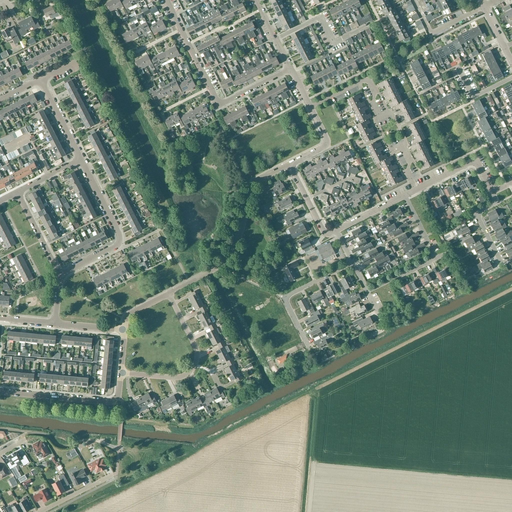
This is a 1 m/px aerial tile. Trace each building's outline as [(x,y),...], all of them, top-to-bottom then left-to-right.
[(112,0),(112,1),(116,9),(122,6),(119,0),(112,0)] [(132,6),(128,0),(123,0),(121,1),(125,9),(128,13),(130,12),(128,9),(127,8),(132,6)] [(136,0),(128,0),(132,6),(136,4),(137,5),(136,5),(138,8),(140,7),(136,0)] [(240,13),(233,0),(231,1),(234,7),(231,9),(235,16),(240,13)] [(233,0),(240,13),(246,10),(242,3),(239,5),(236,0),(233,0)] [(278,0),(271,3),(271,4),(273,7),(272,7),(273,9),(274,8),(273,8),(282,4),(280,0),(278,0)] [(352,10),(353,12),(357,10),(356,8),(352,0),(350,0),(349,1),(348,0),(347,1),(347,2),(351,10),(352,10)] [(116,9),(112,1),(106,4),(110,12),(116,9)] [(379,6),(379,5),(378,6),(379,7),(380,7),(381,10),(382,10),(390,6),(390,5),(392,4),(391,3),(389,4),(388,1),(379,6)] [(441,12),(444,10),(452,6),(451,3),(452,2),(451,1),(450,1),(442,6),(439,7),(441,12)] [(285,2),(282,4),(273,8),(274,8),(275,11),(274,11),(275,13),(276,13),(284,8),(283,6),(286,4),(285,2)] [(347,13),(347,12),(350,11),(351,13),(353,12),(352,10),(351,10),(347,2),(344,3),(342,3),(343,4),(347,13)] [(222,6),(229,19),(235,16),(231,9),(228,10),(225,4),(222,6)] [(338,6),(343,17),(348,14),(347,12),(347,13),(343,4),(340,6),(339,5),(338,6)] [(452,6),(444,10),(446,15),(455,11),(453,7),(454,7),(453,5),(452,6)] [(52,7),(43,11),(47,17),(49,16),(51,18),(53,18),(60,15),(55,6),(52,7)] [(229,19),(222,6),(220,7),(222,10),(219,11),(219,12),(220,14),(223,19),(222,19),(224,21),(229,19)] [(338,6),(335,8),(335,7),(333,8),(333,9),(334,9),(339,19),(343,17),(338,6)] [(386,13),(395,9),(393,7),(391,8),(390,6),(382,10),(381,10),(381,12),(382,12),(384,15),(385,14),(386,14),(386,13)] [(276,13),(277,16),(278,18),(278,17),(287,13),(285,10),(289,9),(288,7),(284,8),(276,13)] [(511,18),(506,7),(503,9),(506,14),(504,15),(509,25),(510,27),(511,25),(511,18)] [(210,9),(217,22),(222,19),(223,19),(220,14),(219,12),(219,11),(218,9),(214,10),(213,8),(210,9)] [(217,22),(210,9),(208,10),(209,13),(206,14),(212,25),(217,22)] [(334,9),(333,9),(330,10),(328,10),(333,20),(336,18),(337,20),(339,19),(334,9)] [(396,11),(395,9),(386,13),(386,14),(385,14),(386,15),(387,15),(388,18),(399,12),(398,10),(396,11)] [(389,20),(391,22),(391,23),(399,18),(401,17),(399,12),(388,18),(388,20),(389,20)] [(206,27),(212,25),(206,14),(203,16),(202,13),(200,14),(206,27)] [(278,17),(280,20),(279,21),(280,22),(289,18),(287,13),(278,17)] [(201,30),(206,27),(200,14),(197,16),(200,21),(197,23),(201,30)] [(361,18),(364,24),(366,23),(369,21),(370,22),(373,21),(369,14),(366,16),(361,18)] [(509,25),(504,15),(500,17),(506,27),(509,25)] [(155,23),(160,31),(166,28),(162,20),(163,19),(162,16),(159,18),(158,19),(159,21),(155,23)] [(25,20),(29,29),(32,27),(34,30),(40,27),(37,22),(34,23),(31,17),(25,20)] [(283,26),(291,22),(289,18),(280,22),(282,25),(281,25),(282,27),(283,27),(283,26)] [(392,24),(393,27),(402,23),(401,23),(403,22),(402,20),(400,21),(399,18),(391,23),(391,22),(390,23),(390,24),(392,24)] [(140,26),(144,34),(150,31),(146,22),(145,19),(143,20),(144,23),(140,26)] [(189,20),(195,33),(201,30),(197,23),(194,25),(191,19),(189,20)] [(29,29),(25,20),(18,23),(21,29),(19,31),(21,36),(28,33),(26,30),(29,29)] [(160,31),(155,23),(152,25),(151,24),(150,20),(147,22),(149,26),(154,34),(160,31)] [(186,29),(190,36),(195,33),(189,20),(186,21),(189,27),(186,29)] [(246,25),(253,38),(255,37),(252,31),(255,29),(252,22),(246,25)] [(283,26),(283,27),(284,29),(284,30),(284,31),(294,27),(291,22),(283,26)] [(144,34),(140,26),(136,28),(136,27),(134,23),(132,25),(138,37),(144,34)] [(393,27),(392,27),(393,29),(394,29),(395,32),(406,26),(405,24),(403,25),(402,23),(393,27)] [(132,29),(128,32),(132,40),(138,37),(132,25),(130,25),(131,29),(132,29)] [(241,28),(244,35),(247,33),(250,39),(253,38),(246,25),(241,28)] [(396,33),(398,36),(408,31),(406,26),(395,32),(395,34),(396,33)] [(477,26),(472,29),(476,37),(479,36),(480,37),(483,36),(484,38),(486,37),(481,27),(478,28),(477,26)] [(241,28),(235,30),(242,44),(244,42),(241,36),(244,35),(241,28)] [(7,29),(2,32),(3,35),(4,39),(5,39),(7,42),(10,41),(12,39),(16,46),(18,45),(18,43),(20,42),(13,29),(9,31),(8,31),(7,29)] [(299,31),(290,35),(292,38),(291,39),(292,40),(293,40),(301,36),(303,34),(305,33),(303,29),(299,31)] [(467,32),(471,41),(474,40),(475,41),(475,42),(478,41),(476,38),(472,29),(467,32)] [(230,33),(233,40),(236,39),(239,45),(240,44),(242,44),(235,30),(230,33)] [(398,36),(397,37),(397,38),(399,38),(400,41),(403,39),(404,41),(406,42),(410,40),(410,38),(409,36),(410,35),(408,31),(398,36)] [(132,40),(128,32),(121,35),(126,43),(132,40)] [(467,32),(461,35),(466,44),(469,42),(469,43),(470,45),(472,44),(471,41),(467,32)] [(233,40),(230,33),(224,36),(231,49),(234,48),(230,42),(233,40)] [(460,46),(463,45),(463,46),(464,46),(465,48),(467,47),(466,44),(461,35),(456,37),(457,40),(460,46)] [(229,50),(231,49),(224,36),(219,39),(223,46),(226,44),(229,50)] [(293,40),(294,43),(293,43),(294,45),(295,45),(295,44),(303,40),(301,36),(293,40)] [(212,39),(219,52),(220,54),(222,53),(221,51),(220,47),(223,46),(219,39),(218,37),(212,39)] [(61,40),(67,50),(73,47),(69,40),(65,42),(63,38),(61,39),(61,40)] [(207,42),(210,49),(213,48),(216,54),(219,52),(212,39),(207,42)] [(58,41),(55,42),(57,46),(61,53),(67,50),(61,40),(58,42),(58,41)] [(306,45),(303,40),(295,44),(295,45),(296,48),(297,50),(297,49),(306,45)] [(457,40),(452,43),(456,52),(459,50),(461,53),(463,52),(462,50),(460,46),(457,40)] [(208,58),(209,58),(210,61),(212,60),(208,51),(210,49),(207,42),(201,45),(208,58)] [(375,45),(379,53),(382,52),(384,51),(379,42),(375,45)] [(370,47),(374,55),(377,54),(378,55),(379,54),(379,53),(375,45),(372,46),(371,43),(369,44),(370,47)] [(446,45),(451,54),(454,53),(455,56),(458,55),(456,52),(452,43),(446,45)] [(50,45),(52,49),(55,56),(61,53),(57,46),(54,48),(52,44),(50,45)] [(208,58),(201,45),(196,48),(199,55),(202,53),(205,59),(206,59),(208,58)] [(308,50),(306,45),(297,49),(299,52),(298,53),(299,54),(300,54),(299,54),(308,50)] [(446,45),(441,48),(445,57),(451,54),(446,45)] [(169,50),(173,58),(177,56),(178,58),(181,56),(180,54),(179,55),(175,46),(169,50)] [(44,48),(46,52),(50,59),(55,56),(52,49),(48,51),(46,47),(44,48)] [(374,55),(370,47),(365,49),(370,58),(373,56),(373,57),(375,56),(374,55)] [(441,48),(436,51),(440,60),(443,58),(444,61),(447,60),(441,48)] [(361,52),(365,60),(368,59),(370,58),(365,49),(361,52)] [(0,53),(1,56),(3,59),(9,56),(6,50),(0,53)] [(41,55),(44,62),(50,59),(46,52),(43,54),(41,50),(39,51),(41,55)] [(169,50),(163,53),(167,61),(168,63),(174,60),(173,58),(169,50)] [(299,54),(300,54),(301,57),(300,57),(301,59),(302,59),(302,58),(310,54),(308,50),(299,54)] [(442,63),(440,60),(436,51),(430,54),(435,62),(437,61),(439,64),(442,63)] [(484,60),(492,56),(490,51),(481,55),(483,58),(481,59),(480,59),(482,62),(484,61),(484,60)] [(33,54),(35,58),(39,65),(44,62),(41,55),(37,56),(35,52),(33,54)] [(267,54),(273,67),(279,64),(275,57),(272,58),(269,52),(267,54)] [(365,60),(361,52),(356,54),(360,62),(361,62),(363,61),(364,62),(366,61),(365,60)] [(163,53),(157,56),(161,64),(164,62),(165,65),(168,63),(167,61),(163,53)] [(352,56),(353,58),(356,65),(359,63),(359,64),(361,63),(361,62),(360,62),(356,54),(354,55),(353,53),(351,54),(352,56)] [(267,61),(265,62),(264,62),(268,70),(273,67),(267,54),(264,55),(267,61)] [(302,58),(302,59),(303,61),(303,62),(303,63),(313,59),(310,54),(302,58)] [(29,60),(33,67),(39,65),(35,58),(32,59),(30,55),(27,56),(29,60)] [(141,58),(145,67),(150,65),(150,66),(151,69),(154,68),(152,64),(151,64),(147,55),(141,58)] [(161,64),(157,56),(151,59),(155,67),(157,70),(159,69),(157,66),(161,64)] [(487,66),(495,62),(492,56),(484,60),(484,61),(485,63),(483,64),(484,67),(487,66)] [(33,67),(29,60),(26,62),(24,58),(22,59),(24,63),(25,63),(28,70),(33,67)] [(145,67),(141,58),(135,62),(139,70),(138,70),(140,75),(144,73),(142,69),(145,67)] [(256,59),(263,72),(268,70),(264,62),(265,62),(263,59),(260,61),(258,58),(256,59)] [(357,68),(356,65),(353,58),(348,61),(352,69),(355,68),(356,68),(357,68)] [(253,68),(257,75),(263,72),(256,59),(253,61),(256,66),(254,68),(253,68)] [(409,64),(411,70),(420,66),(418,63),(420,62),(418,59),(409,64)] [(348,61),(344,63),(348,72),(351,70),(351,71),(353,70),(352,69),(348,61)] [(495,62),(487,66),(488,69),(487,70),(488,72),(489,71),(498,67),(495,62)] [(344,63),(339,65),(343,74),(344,74),(346,72),(347,73),(348,72),(344,63)] [(245,65),(252,78),(257,75),(253,68),(254,68),(252,65),(249,67),(247,64),(245,65)] [(246,81),(252,78),(245,65),(242,66),(245,72),(242,74),(246,81)] [(334,65),(329,68),(333,76),(336,75),(338,75),(334,67),(335,67),(334,65)] [(338,75),(339,76),(342,75),(344,74),(343,74),(339,65),(335,67),(334,67),(338,75)] [(411,70),(414,75),(423,71),(421,68),(423,68),(421,65),(420,66),(411,70)] [(10,67),(12,71),(16,78),(22,75),(19,68),(14,70),(12,66),(10,67)] [(234,70),(241,84),(246,81),(242,74),(240,75),(235,66),(233,67),(234,70)] [(491,74),(486,77),(487,79),(492,77),(501,73),(498,67),(489,71),(491,74)] [(329,68),(324,70),(328,79),(329,78),(332,77),(332,78),(334,77),(333,76),(329,68)] [(5,70),(7,74),(10,81),(16,78),(12,71),(9,73),(7,69),(5,70)] [(234,84),(235,86),(241,84),(234,70),(232,72),(235,78),(232,79),(234,84)] [(328,79),(324,70),(320,72),(324,81),(327,79),(327,80),(329,79),(329,78),(328,79)] [(424,70),(423,71),(414,75),(417,80),(425,76),(424,73),(425,73),(424,70)] [(324,81),(320,72),(317,73),(316,71),(314,72),(315,74),(315,75),(319,83),(322,82),(323,82),(324,81)] [(0,72),(0,74),(1,77),(5,84),(10,81),(7,74),(3,75),(1,72),(0,72)] [(185,81),(189,89),(195,86),(189,73),(187,75),(188,78),(189,78),(189,79),(185,81)] [(222,74),(229,87),(234,84),(232,79),(231,77),(227,79),(224,73),(222,74)] [(501,73),(492,77),(494,80),(491,81),(492,84),(503,78),(501,73)] [(229,87),(222,74),(219,75),(223,81),(220,82),(223,90),(229,87)] [(319,83),(315,75),(310,77),(315,85),(318,84),(318,85),(320,84),(319,83)] [(417,80),(420,86),(428,82),(427,79),(429,78),(428,75),(425,76),(417,80)] [(169,84),(173,92),(179,89),(175,80),(176,80),(173,76),(171,77),(173,81),(174,81),(169,84)] [(64,84),(67,89),(74,85),(72,82),(76,80),(75,78),(71,80),(64,84)] [(383,86),(385,88),(393,84),(390,78),(378,84),(380,88),(383,86)] [(189,89),(185,81),(181,83),(179,79),(177,80),(179,84),(183,92),(189,89)] [(432,80),(428,82),(420,86),(422,91),(431,87),(429,84),(432,83),(433,81),(432,80)] [(173,92),(169,84),(166,85),(163,81),(161,82),(161,83),(167,95),(168,96),(172,95),(171,93),(173,92)] [(67,89),(69,94),(76,91),(75,87),(79,85),(78,83),(74,85),(67,89)] [(157,90),(161,98),(167,95),(161,83),(159,84),(161,87),(161,88),(157,90)] [(285,83),(279,86),(286,99),(288,98),(286,92),(288,90),(285,83)] [(393,84),(385,88),(386,91),(382,92),(384,96),(396,90),(393,84)] [(505,94),(511,89),(511,87),(510,84),(502,88),(503,91),(502,92),(503,95),(505,94)] [(274,89),(277,96),(280,94),(283,100),(284,100),(285,102),(287,101),(286,99),(279,86),(274,89)] [(69,94),(72,100),(79,96),(78,93),(82,91),(86,89),(85,87),(76,91),(69,94)] [(161,98),(157,90),(153,92),(153,91),(152,89),(148,91),(149,94),(151,93),(155,101),(161,98)] [(277,96),(274,89),(268,92),(275,105),(277,103),(274,98),(277,96)] [(390,98),(391,100),(399,96),(396,90),(384,96),(386,100),(390,98)] [(451,94),(455,102),(460,100),(456,91),(453,92),(452,90),(449,91),(451,94)] [(275,105),(268,92),(263,95),(266,102),(268,105),(271,103),(272,106),(275,105)] [(72,100),(75,106),(82,102),(80,98),(85,96),(84,96),(87,95),(86,93),(79,96),(72,100)] [(33,94),(28,97),(32,104),(36,102),(37,104),(41,102),(38,95),(35,97),(33,94)] [(348,99),(351,105),(359,101),(358,99),(361,97),(359,94),(348,99)] [(447,94),(444,95),(445,96),(450,105),(455,102),(451,94),(448,95),(447,94)] [(266,102),(263,95),(257,97),(264,110),(266,109),(263,103),(266,102)] [(441,95),(439,96),(440,99),(444,108),(450,105),(445,96),(443,98),(441,95)] [(402,102),(399,96),(391,100),(392,103),(388,105),(390,108),(394,106),(402,102)] [(32,104),(28,97),(22,100),(26,107),(27,107),(30,105),(32,109),(34,108),(32,104)] [(264,110),(257,97),(252,100),(253,104),(255,107),(258,106),(261,112),(262,111),(263,113),(265,112),(264,110)] [(82,102),(75,106),(77,109),(76,110),(77,112),(78,112),(78,111),(85,107),(83,104),(88,102),(87,102),(91,100),(90,98),(86,100),(82,102)] [(444,108),(440,99),(437,101),(436,98),(433,99),(435,102),(439,110),(444,108)] [(471,104),(473,109),(482,105),(481,102),(482,101),(481,99),(471,104)] [(20,110),(21,109),(25,108),(26,111),(29,110),(27,107),(26,107),(22,100),(21,100),(16,103),(20,110)] [(399,108),(400,110),(408,106),(405,100),(402,102),(394,106),(396,110),(399,108)] [(360,104),(359,101),(351,105),(354,111),(365,105),(364,102),(360,104)] [(439,110),(435,102),(432,103),(430,101),(426,103),(428,108),(430,107),(433,113),(439,110)] [(23,113),(21,109),(20,110),(16,103),(11,105),(15,113),(15,112),(19,110),(21,114),(23,113)] [(85,107),(78,111),(78,112),(80,114),(79,115),(80,118),(81,117),(88,113),(86,110),(90,108),(90,107),(94,106),(93,104),(89,105),(85,107)] [(482,105),(473,109),(476,115),(485,111),(484,108),(485,107),(484,104),(482,105)] [(15,113),(11,105),(6,108),(9,115),(10,115),(13,113),(15,117),(17,116),(15,112),(15,113)] [(198,108),(203,116),(207,114),(208,116),(212,114),(209,107),(206,108),(204,105),(198,108)] [(354,111),(357,117),(365,113),(364,111),(367,109),(365,105),(354,111)] [(239,109),(246,122),(248,121),(245,115),(248,114),(245,106),(239,109)] [(398,115),(400,118),(412,112),(408,106),(400,110),(402,113),(398,115)] [(9,115),(6,108),(0,110),(4,118),(8,116),(10,120),(12,119),(10,115),(9,115)] [(204,118),(203,116),(198,108),(192,111),(196,119),(200,117),(202,120),(204,118)] [(234,112),(237,119),(240,118),(243,124),(246,122),(239,109),(234,112)] [(39,121),(46,117),(43,110),(35,114),(38,119),(34,121),(35,123),(39,121)] [(476,115),(479,120),(486,116),(489,115),(488,116),(486,113),(488,112),(486,110),(485,111),(476,115)] [(88,113),(81,117),(82,120),(83,124),(84,123),(84,122),(91,118),(89,115),(93,113),(92,111),(88,113)] [(186,114),(190,122),(196,119),(192,111),(186,114)] [(228,115),(235,128),(237,127),(234,121),(237,119),(234,112),(228,115)] [(412,112),(400,118),(402,122),(405,120),(406,123),(415,118),(412,112)] [(171,117),(175,125),(179,123),(180,123),(179,123),(181,127),(183,126),(181,122),(177,113),(171,117)] [(357,117),(360,123),(368,119),(372,117),(370,114),(366,116),(365,113),(357,117)] [(190,122),(186,114),(180,117),(184,125),(187,129),(189,128),(187,124),(190,122)] [(235,128),(228,115),(223,118),(226,125),(229,123),(232,129),(235,128)] [(91,118),(84,122),(84,123),(85,126),(84,126),(86,129),(87,129),(94,125),(92,121),(96,119),(95,116),(91,118)] [(479,120),(476,121),(479,127),(488,122),(486,120),(488,119),(486,116),(479,120)] [(46,117),(39,121),(40,124),(37,126),(38,128),(42,126),(49,122),(46,117)] [(175,125),(171,117),(164,120),(168,128),(169,128),(171,132),(173,131),(171,127),(175,125)] [(356,125),(359,131),(367,127),(366,125),(370,123),(368,119),(360,123),(356,125)] [(406,129),(408,133),(419,127),(416,121),(408,126),(409,128),(406,129)] [(52,128),(49,122),(42,126),(43,129),(39,131),(41,134),(42,133),(52,128)] [(489,122),(488,122),(479,127),(482,132),(491,128),(489,125),(491,124),(489,122)] [(493,133),(492,131),(496,129),(495,128),(498,127),(497,125),(491,128),(482,132),(485,137),(493,133)] [(367,127),(359,131),(363,137),(374,131),(372,128),(369,130),(367,127)] [(419,127),(408,133),(409,137),(413,135),(414,138),(422,133),(419,127)] [(43,139),(47,137),(54,133),(52,128),(42,133),(41,134),(39,134),(38,135),(41,140),(43,139)] [(88,136),(91,141),(97,138),(96,134),(100,132),(99,130),(95,132),(95,133),(88,136)] [(374,131),(363,137),(366,143),(374,139),(372,137),(376,135),(374,131)] [(57,139),(54,133),(47,137),(49,141),(45,142),(46,145),(50,143),(57,139)] [(422,133),(414,138),(415,140),(412,142),(413,145),(421,141),(422,141),(425,139),(422,133)] [(493,133),(485,137),(488,143),(490,142),(496,138),(495,136),(496,135),(495,133),(493,133)] [(91,141),(93,146),(100,143),(98,140),(103,137),(102,135),(97,138),(91,141)] [(500,136),(496,138),(490,142),(493,147),(502,143),(500,140),(505,137),(503,135),(500,136)] [(57,139),(50,143),(52,146),(48,148),(49,150),(53,148),(60,145),(57,139)] [(100,143),(93,146),(96,152),(103,148),(101,145),(106,143),(105,141),(100,143)] [(413,145),(410,147),(412,150),(415,149),(417,151),(425,147),(422,141),(421,141),(413,145)] [(367,146),(370,152),(381,146),(379,143),(376,144),(375,142),(367,146)] [(502,143),(493,147),(496,152),(504,148),(503,145),(505,144),(503,142),(502,143)] [(51,153),(52,156),(56,154),(63,150),(60,145),(53,148),(49,150),(51,153)] [(504,148),(496,152),(498,158),(507,153),(506,150),(511,148),(510,145),(504,148)] [(96,152),(99,158),(106,154),(104,151),(108,148),(107,146),(103,148),(96,152)] [(370,152),(373,158),(381,154),(380,152),(383,150),(381,146),(370,152)] [(428,153),(425,147),(417,151),(418,153),(414,155),(416,159),(428,153)] [(56,154),(52,156),(55,161),(59,159),(66,155),(63,150),(56,154)] [(341,152),(347,163),(350,162),(349,160),(352,158),(348,151),(345,153),(344,151),(341,152)] [(498,158),(501,163),(510,159),(508,156),(511,153),(511,151),(507,153),(498,158)] [(106,154),(99,158),(102,163),(109,160),(107,156),(111,154),(110,152),(106,154)] [(337,157),(341,164),(344,162),(345,163),(346,164),(347,163),(341,152),(339,153),(340,155),(337,157)] [(421,161),(423,163),(431,159),(428,153),(416,159),(418,162),(421,161)] [(387,158),(386,155),(382,157),(381,154),(373,158),(376,164),(380,162),(387,158)] [(333,156),(331,157),(336,168),(339,167),(338,165),(341,164),(337,157),(334,158),(333,156)] [(380,162),(383,168),(390,164),(389,162),(393,160),(391,156),(387,158),(380,162)] [(113,157),(109,160),(102,163),(105,169),(112,165),(110,162),(114,160),(113,157)] [(330,161),(326,162),(329,167),(330,169),(334,167),(335,169),(336,168),(331,157),(328,158),(330,161)] [(510,159),(501,163),(504,168),(511,164),(511,162),(511,161),(511,160),(511,159),(511,158),(510,159)] [(431,159),(423,163),(424,165),(420,167),(422,171),(434,165),(431,159)] [(30,162),(27,164),(29,166),(32,173),(38,170),(34,163),(32,160),(30,161),(30,162)] [(321,160),(319,161),(323,170),(324,169),(329,167),(326,162),(326,160),(322,162),(321,160)] [(318,164),(315,166),(318,173),(322,171),(323,173),(324,172),(325,172),(324,169),(323,170),(319,161),(317,162),(318,164)] [(105,169),(107,174),(114,171),(113,167),(117,165),(116,163),(112,165),(105,169)] [(383,168),(386,174),(397,168),(395,165),(392,167),(390,164),(383,168)] [(308,166),(314,177),(316,176),(315,174),(318,173),(315,166),(311,168),(310,165),(308,166)] [(29,166),(23,169),(27,176),(32,173),(29,166)] [(314,177),(308,166),(306,168),(307,170),(304,172),(305,174),(304,174),(306,177),(307,179),(311,177),(312,178),(314,177)] [(386,174),(389,180),(397,176),(395,174),(399,172),(397,168),(386,174)] [(10,175),(7,177),(11,184),(16,181),(13,174),(12,172),(13,171),(12,169),(9,170),(11,172),(9,173),(10,175)] [(18,171),(22,178),(27,176),(23,169),(18,171)] [(114,171),(107,174),(111,181),(118,177),(116,173),(120,171),(119,169),(114,171)] [(14,171),(13,171),(12,172),(13,174),(16,181),(22,178),(18,171),(15,173),(14,171)] [(68,178),(70,180),(77,177),(74,172),(67,175),(67,174),(63,176),(64,180),(68,178)] [(11,184),(7,177),(4,179),(3,176),(2,177),(1,177),(5,186),(11,184)] [(397,176),(389,180),(392,186),(403,180),(401,177),(398,179),(397,176)] [(464,180),(467,187),(472,185),(472,186),(475,184),(471,176),(468,177),(468,178),(464,180)] [(70,182),(72,186),(79,182),(77,177),(70,180),(65,183),(66,184),(70,182)] [(460,181),(456,183),(460,192),(463,190),(463,189),(467,187),(464,180),(461,182),(460,181)] [(79,182),(72,186),(68,188),(69,190),(73,188),(75,191),(82,188),(79,182)] [(112,188),(114,193),(122,189),(120,186),(124,184),(123,182),(119,184),(119,185),(112,188)] [(273,189),(276,195),(286,190),(282,183),(274,187),(273,185),(264,189),(266,192),(273,189)] [(458,193),(460,192),(456,183),(451,186),(452,186),(449,188),(453,196),(454,197),(459,194),(458,193)] [(362,185),(360,186),(362,192),(367,202),(369,200),(368,198),(371,196),(370,193),(372,192),(367,184),(363,186),(362,185)] [(125,187),(122,189),(114,193),(117,199),(125,195),(123,192),(127,190),(125,187)] [(76,193),(78,197),(85,193),(82,188),(75,191),(71,193),(72,195),(76,193)] [(444,189),(441,191),(443,195),(446,199),(447,203),(450,201),(449,198),(453,196),(449,188),(445,190),(444,189)] [(36,191),(29,195),(32,200),(43,194),(40,189),(36,191)] [(360,202),(355,192),(353,193),(352,192),(349,193),(350,195),(356,207),(358,206),(357,203),(360,202)] [(367,202),(362,192),(357,195),(356,192),(355,192),(360,202),(363,200),(365,203),(367,202)] [(79,199),(81,203),(88,199),(85,193),(78,197),(74,199),(75,201),(79,199)] [(128,193),(125,195),(117,199),(120,204),(127,200),(126,197),(129,195),(128,193)] [(32,200),(34,205),(42,202),(40,198),(44,196),(43,194),(32,200)] [(348,206),(349,207),(353,206),(354,208),(356,207),(350,195),(348,196),(349,199),(346,200),(348,206)] [(441,198),(436,200),(440,207),(441,209),(446,207),(446,205),(448,204),(447,203),(446,199),(443,195),(440,197),(441,198)] [(340,201),(339,201),(344,211),(346,210),(345,207),(348,206),(346,200),(345,198),(343,200),(341,197),(340,196),(338,197),(340,201)] [(277,203),(281,210),(292,204),(289,197),(279,202),(278,199),(271,203),(272,206),(277,203)] [(91,205),(88,199),(81,203),(77,204),(78,207),(82,205),(84,208),(91,205)] [(127,200),(120,204),(123,210),(130,206),(129,203),(132,201),(131,199),(127,200)] [(42,202),(34,205),(37,211),(45,207),(44,204),(47,202),(46,200),(42,202)] [(440,207),(436,200),(432,202),(432,201),(429,203),(433,212),(436,210),(436,209),(440,207)] [(334,204),(338,211),(341,209),(342,212),(344,211),(339,201),(334,204)] [(134,204),(130,206),(123,210),(126,215),(133,212),(131,208),(135,206),(134,204)] [(334,204),(328,207),(333,216),(336,215),(334,213),(338,211),(334,204)] [(37,211),(40,216),(47,213),(45,209),(49,207),(48,205),(45,207),(37,211)] [(85,210),(86,214),(94,210),(91,205),(84,208),(80,210),(81,212),(85,210)] [(333,216),(328,207),(323,210),(324,211),(323,211),(325,214),(327,217),(330,215),(331,217),(333,216)] [(392,215),(394,219),(403,215),(400,209),(394,212),(393,211),(387,214),(388,217),(392,215)] [(94,210),(86,214),(83,216),(84,218),(87,216),(90,220),(97,217),(94,210)] [(133,212),(126,215),(129,221),(139,216),(137,212),(138,212),(137,210),(133,212)] [(291,222),(300,218),(297,212),(295,213),(293,210),(282,216),(281,216),(278,218),(279,221),(283,219),(285,219),(288,225),(291,223),(291,222)] [(491,220),(492,223),(493,223),(498,220),(503,217),(501,213),(497,215),(495,210),(487,214),(490,221),(491,220)] [(51,211),(47,213),(40,216),(43,222),(50,218),(48,215),(52,213),(51,211)] [(137,219),(141,217),(140,216),(140,215),(139,216),(129,221),(131,226),(139,223),(137,219)] [(54,216),(50,218),(43,222),(46,228),(53,224),(51,220),(55,218),(54,216)] [(382,230),(383,229),(391,226),(389,222),(392,220),(391,217),(385,220),(386,221),(379,224),(381,227),(376,230),(377,233),(382,230)] [(500,225),(498,220),(493,223),(492,223),(490,224),(493,231),(494,230),(495,232),(496,233),(502,229),(506,227),(504,223),(500,225)] [(139,223),(131,226),(133,230),(132,231),(133,233),(142,229),(140,225),(143,223),(142,221),(139,223)] [(46,228),(49,233),(56,229),(54,226),(58,224),(57,222),(53,224),(46,228)] [(461,228),(455,231),(457,235),(456,235),(458,240),(463,238),(469,235),(471,234),(468,228),(467,228),(465,225),(464,222),(459,225),(461,228)] [(398,229),(388,234),(389,234),(390,237),(393,235),(394,237),(403,233),(401,229),(408,225),(406,223),(397,227),(398,229)] [(387,231),(388,234),(398,229),(397,227),(396,228),(394,224),(391,226),(383,229),(384,232),(387,231)] [(289,230),(286,231),(288,235),(291,234),(293,239),(307,232),(303,225),(299,227),(297,225),(288,229),(289,230)] [(0,237),(1,237),(10,232),(7,227),(0,229),(0,233),(1,235),(0,235),(0,237)] [(56,229),(49,233),(52,239),(59,236),(63,234),(61,229),(60,227),(56,229)] [(102,227),(100,228),(102,232),(99,234),(103,241),(107,239),(104,232),(105,231),(102,227)] [(362,234),(362,233),(359,228),(351,232),(353,236),(346,240),(347,243),(356,238),(356,237),(362,234)] [(509,237),(511,236),(511,235),(511,232),(511,230),(505,234),(502,229),(496,233),(495,232),(494,233),(498,240),(499,239),(500,242),(501,242),(501,241),(509,237)] [(97,235),(93,237),(97,244),(103,241),(99,234),(97,230),(95,231),(97,235)] [(362,234),(356,237),(356,238),(358,237),(360,241),(365,239),(368,237),(372,235),(369,230),(365,232),(362,233),(362,234)] [(10,232),(1,237),(4,241),(1,243),(1,244),(5,243),(13,238),(10,232)] [(92,238),(88,239),(92,247),(97,244),(93,237),(91,233),(90,233),(92,238)] [(403,246),(403,248),(404,248),(410,245),(411,245),(414,243),(412,239),(419,235),(418,233),(408,237),(409,239),(403,242),(404,244),(403,245),(403,246)] [(409,239),(408,237),(407,238),(405,234),(397,238),(399,244),(403,242),(409,239)] [(471,237),(469,235),(463,238),(458,240),(461,245),(464,243),(467,247),(475,243),(472,237),(471,237)] [(82,242),(86,250),(92,247),(88,239),(86,236),(84,237),(86,241),(82,242)] [(301,241),(295,244),(297,249),(301,247),(303,250),(300,251),(299,252),(300,255),(304,253),(305,253),(306,252),(311,250),(307,243),(311,241),(309,237),(304,240),(303,239),(301,240),(301,241)] [(511,241),(511,242),(509,237),(501,241),(501,242),(504,248),(505,247),(507,250),(511,247),(511,241)] [(13,238),(5,243),(7,247),(4,248),(4,250),(8,249),(7,248),(16,244),(13,238)] [(80,243),(77,245),(80,252),(86,250),(82,242),(80,238),(78,239),(80,243)] [(157,238),(152,241),(156,249),(158,252),(162,250),(164,249),(162,246),(157,238)] [(360,241),(356,243),(358,247),(351,251),(353,254),(360,250),(362,249),(361,247),(367,244),(365,239),(360,241)] [(75,241),(69,244),(75,255),(80,252),(77,245),(75,241)] [(146,244),(151,252),(155,250),(156,253),(158,252),(156,249),(152,241),(146,244)] [(467,247),(464,248),(467,253),(471,251),(473,255),(477,254),(484,250),(485,250),(482,243),(480,244),(479,241),(475,243),(467,247)] [(362,249),(360,250),(361,250),(360,251),(362,254),(373,248),(378,245),(377,243),(372,245),(370,242),(367,244),(361,247),(362,249)] [(404,248),(403,248),(402,249),(405,255),(407,254),(406,253),(415,249),(414,248),(413,249),(412,247),(415,246),(414,243),(411,245),(410,245),(404,248)] [(406,253),(407,254),(409,259),(411,258),(419,254),(417,250),(425,246),(423,243),(414,248),(415,249),(406,253)] [(66,251),(69,258),(75,255),(69,244),(67,245),(69,249),(66,251)] [(140,247),(145,255),(149,253),(150,256),(152,255),(151,252),(146,244),(140,247)] [(318,249),(323,259),(334,253),(329,244),(318,249)] [(69,258),(66,251),(64,247),(62,248),(64,252),(59,254),(63,261),(69,258)] [(134,250),(139,258),(142,257),(144,260),(146,258),(145,255),(140,247),(134,250)] [(364,263),(369,261),(373,259),(372,257),(379,254),(378,254),(376,249),(367,253),(369,257),(362,261),(364,263)] [(140,261),(139,258),(134,250),(127,254),(132,262),(137,259),(138,262),(139,262),(140,261)] [(479,258),(481,263),(487,260),(490,259),(486,252),(485,253),(484,250),(477,254),(473,255),(476,260),(479,258)] [(372,257),(373,259),(374,258),(377,262),(380,261),(380,260),(388,256),(387,256),(387,254),(383,256),(382,252),(378,254),(379,254),(372,257)] [(380,261),(377,262),(379,265),(381,263),(382,264),(378,266),(379,269),(383,267),(384,267),(385,266),(384,265),(391,262),(389,259),(395,256),(393,253),(387,256),(388,256),(380,260),(380,261)] [(13,267),(16,265),(24,261),(21,255),(13,259),(15,263),(12,265),(13,267)] [(481,263),(476,265),(479,270),(482,268),(484,273),(493,269),(489,262),(488,263),(487,260),(481,263)] [(19,271),(27,267),(24,261),(16,265),(18,269),(15,271),(16,273),(19,271)] [(293,268),(299,265),(297,261),(291,264),(290,264),(282,268),(290,282),(298,278),(293,268)] [(118,267),(122,276),(126,273),(128,277),(130,276),(128,272),(128,273),(123,265),(118,267)] [(446,269),(441,271),(445,278),(446,280),(450,278),(450,277),(453,275),(448,266),(445,268),(446,269)] [(27,267),(19,271),(21,275),(18,277),(19,279),(22,277),(30,273),(27,267)] [(118,267),(112,270),(116,279),(121,277),(122,280),(124,279),(122,276),(118,267)] [(377,275),(383,272),(382,269),(378,271),(376,267),(375,268),(373,269),(368,271),(370,277),(376,274),(377,275)] [(112,270),(106,273),(110,282),(115,280),(116,283),(118,282),(116,279),(112,270)] [(433,274),(432,271),(429,272),(429,273),(425,275),(428,282),(433,280),(433,281),(433,282),(434,284),(435,285),(437,284),(437,283),(438,283),(433,274)] [(433,274),(438,283),(441,281),(440,280),(445,278),(441,271),(437,273),(436,272),(433,274)] [(30,273),(22,277),(24,281),(21,283),(22,285),(25,283),(33,279),(30,273)] [(110,282),(106,273),(100,276),(105,285),(109,283),(110,286),(111,288),(113,287),(110,282)] [(417,278),(421,287),(424,286),(424,285),(428,282),(425,275),(420,278),(420,277),(417,278)] [(106,288),(105,285),(100,276),(93,280),(98,288),(103,286),(104,289),(106,288)] [(346,290),(354,285),(349,276),(340,281),(343,287),(341,288),(345,297),(348,295),(346,290)] [(410,283),(414,290),(418,288),(418,289),(421,287),(417,278),(414,280),(414,281),(410,283)] [(414,290),(410,283),(406,285),(405,284),(402,286),(407,295),(410,293),(409,292),(414,290)] [(328,291),(325,292),(329,301),(333,299),(331,296),(338,293),(333,284),(326,288),(328,291)] [(189,298),(192,304),(200,300),(197,293),(199,292),(198,290),(191,293),(193,296),(189,298)] [(320,291),(310,296),(313,303),(319,300),(319,301),(323,299),(323,300),(324,303),(328,301),(324,293),(322,294),(320,291)] [(2,292),(2,296),(1,305),(9,306),(10,297),(4,296),(4,293),(2,292)] [(338,301),(340,304),(347,300),(350,305),(361,300),(358,294),(356,295),(355,292),(338,301)] [(308,309),(311,314),(314,312),(312,307),(309,308),(304,299),(298,302),(303,312),(308,309)] [(203,306),(200,300),(192,304),(195,310),(199,308),(200,311),(207,308),(205,305),(203,306)] [(354,311),(357,317),(367,312),(364,305),(360,307),(359,304),(349,310),(344,312),(346,315),(350,312),(350,313),(354,311)] [(208,310),(207,308),(200,311),(202,314),(198,316),(197,316),(197,317),(198,319),(199,319),(201,322),(209,317),(206,311),(208,310)] [(317,316),(320,315),(322,313),(320,309),(318,311),(312,314),(314,317),(305,321),(308,327),(320,321),(317,316)] [(208,326),(209,329),(216,325),(214,322),(213,323),(209,317),(201,322),(204,328),(208,326)] [(358,324),(361,329),(373,323),(370,317),(363,320),(362,317),(352,323),(354,327),(358,324)] [(320,328),(324,326),(324,325),(323,323),(311,329),(312,332),(310,333),(313,338),(322,334),(320,328)] [(209,337),(210,340),(219,335),(215,329),(217,328),(216,325),(209,329),(211,332),(207,333),(207,334),(206,334),(206,335),(207,337),(208,337),(209,337)] [(330,344),(328,339),(330,337),(329,334),(317,340),(319,343),(316,344),(319,350),(330,344)] [(217,344),(218,347),(225,343),(223,340),(222,341),(219,335),(210,340),(213,346),(217,344)] [(225,343),(218,347),(220,349),(216,351),(219,357),(228,353),(224,347),(226,346),(225,343)] [(226,362),(227,364),(234,361),(232,358),(231,359),(228,353),(219,357),(222,363),(226,362)] [(225,369),(228,375),(237,371),(233,365),(235,364),(234,361),(227,364),(229,367),(225,369)] [(237,371),(228,375),(231,381),(235,379),(236,382),(243,379),(241,376),(240,377),(237,371)] [(217,388),(211,392),(215,400),(216,402),(216,403),(222,400),(222,399),(225,397),(222,391),(219,392),(217,388)] [(207,399),(204,400),(207,407),(210,405),(209,403),(215,400),(211,392),(205,395),(207,399)] [(142,397),(147,406),(152,403),(153,405),(156,403),(153,397),(150,398),(148,394),(142,397)] [(174,396),(168,399),(172,408),(173,410),(179,407),(179,406),(182,405),(179,398),(176,400),(174,396)] [(138,404),(135,406),(135,407),(137,410),(138,410),(139,413),(148,408),(147,406),(142,397),(136,400),(138,404)] [(207,407),(204,400),(201,401),(199,398),(193,401),(197,409),(203,406),(204,408),(207,407)] [(172,408),(168,399),(161,402),(163,406),(161,407),(164,414),(167,413),(166,411),(172,408)] [(197,409),(193,401),(187,404),(189,408),(186,409),(189,416),(192,414),(191,412),(197,409)] [(41,453),(44,457),(49,454),(46,448),(43,441),(39,443),(39,442),(33,445),(34,446),(33,446),(35,449),(34,450),(37,456),(41,453)] [(24,465),(29,462),(25,456),(22,458),(18,451),(14,453),(13,453),(11,454),(11,455),(7,457),(10,462),(8,464),(10,469),(16,465),(17,466),(23,463),(24,465)] [(94,468),(96,473),(104,469),(103,467),(107,465),(103,459),(100,461),(99,459),(95,461),(94,461),(92,462),(92,463),(88,465),(90,470),(94,468)] [(0,475),(2,479),(8,475),(4,467),(0,469),(0,475)] [(82,478),(87,475),(83,469),(77,473),(76,472),(70,475),(75,486),(82,482),(80,478),(82,477),(82,478)] [(62,485),(67,482),(64,474),(58,477),(60,480),(52,484),(58,495),(65,491),(62,485)] [(14,476),(8,479),(13,487),(18,484),(14,476)] [(44,502),(51,498),(46,489),(39,492),(39,493),(33,496),(36,502),(42,499),(44,502)] [(18,504),(22,511),(25,511),(30,509),(26,503),(29,502),(26,497),(23,498),(24,500),(18,504)]
